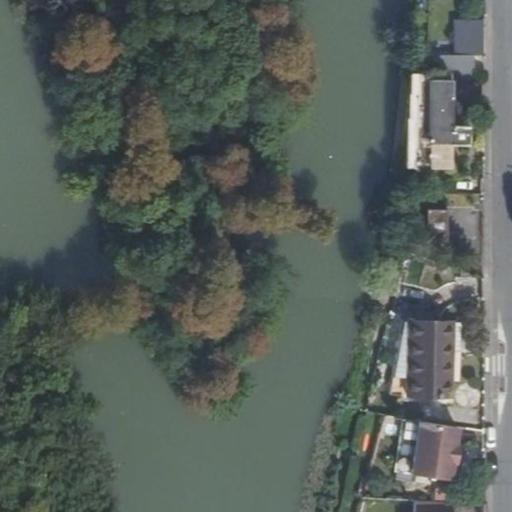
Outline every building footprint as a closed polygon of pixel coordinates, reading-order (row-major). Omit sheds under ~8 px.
[(161,4),(159,0),(96,0),(101,17),(161,4)] [(413,116),(446,117),(447,79),(473,79),(473,57),(429,56),(429,74),(414,75),(413,116)] [(446,117),(413,116),(410,168),(446,168),(446,117)] [(208,162),(167,162),(167,198),(160,208),(169,224),(168,244),(214,242),(213,222),(182,223),(195,206),(213,207),(214,168),(208,162)] [(442,232),(444,211),(426,209),(424,231),(442,232)] [(388,394),(404,395),(407,322),(401,322),(399,341),(395,362),(388,394)] [(442,352),(448,352),(463,352),(463,324),(407,322),(404,395),(447,397),(448,361),(442,361),(442,352)] [(458,428),(406,420),(398,473),(450,480),(453,463),(455,463),(458,446),(455,445),(458,428)]
